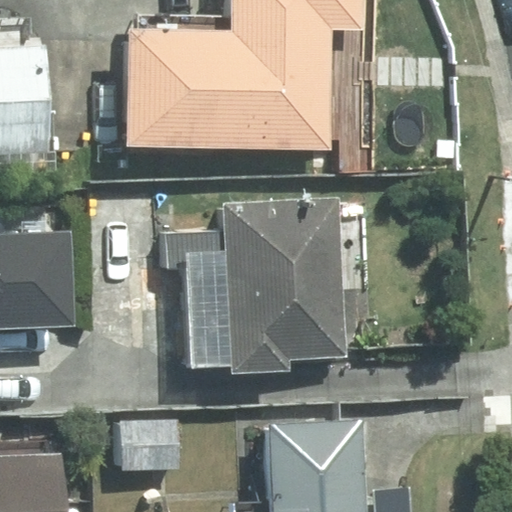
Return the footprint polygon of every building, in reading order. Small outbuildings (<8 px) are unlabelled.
[(203,0),(202,36),(94,34),(92,151),(309,155),(312,33),(345,34),(345,0),(203,0)] [(0,157),(33,156),(27,48),(0,49),(0,157)] [(328,362),(322,201),(195,206),(201,378),(265,376),(264,364),(328,362)] [(0,333),(42,332),(39,237),(0,237),(0,333)] [(169,422),(100,420),(98,471),(168,473),(169,422)] [(402,511),(402,487),(348,488),(348,427),(244,428),(244,511),(402,511)] [(0,511),(37,511),(38,448),(0,447),(0,511)]
